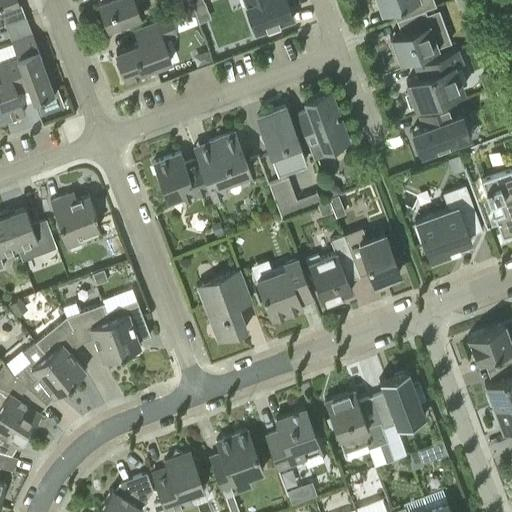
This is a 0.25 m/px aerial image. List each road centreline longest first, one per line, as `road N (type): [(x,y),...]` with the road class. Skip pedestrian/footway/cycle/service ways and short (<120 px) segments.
road 1 (residential): [(204,396),(103,141)]
road 2 (residential): [(103,141),(340,55)]
road 3 (residential): [(204,396),(423,314)]
road 4 (residential): [(40,511),(75,451),(107,427),(204,396)]
road 5 (residential): [(423,314),(493,511)]
road 6 (residential): [(103,141),(53,0)]
